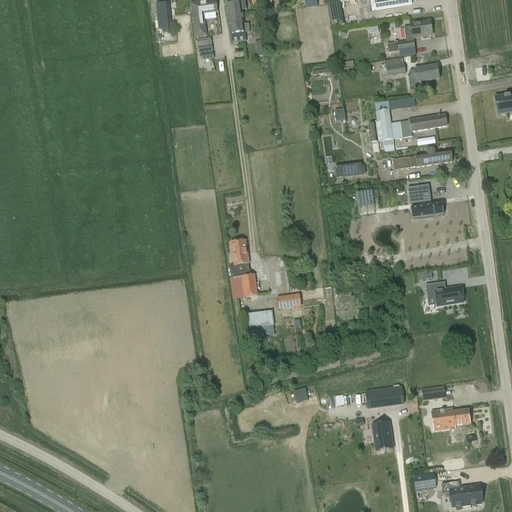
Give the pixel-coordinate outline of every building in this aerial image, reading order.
[(237,0),(225,0),(228,17),(242,15),(242,12),(247,11),(245,2),(238,3),(237,0)] [(306,9),(318,7),(316,0),(311,0),(305,1),(306,9)] [(370,0),(372,11),(412,5),(411,0),(370,0)] [(207,37),(204,15),(218,13),(216,1),(191,4),(195,39),(207,37)] [(329,4),(334,27),(343,25),(338,2),(329,4)] [(266,13),(262,14),(263,22),(275,20),(273,7),(265,8),(266,13)] [(242,15),(228,17),(232,44),(246,41),(245,36),(249,35),(248,26),(244,26),(242,15)] [(159,30),(168,29),(167,16),(158,17),(159,30)] [(398,44),(387,45),(388,54),(399,52),(400,58),(415,56),(413,40),(432,37),(430,21),(420,23),(420,21),(410,23),(411,28),(405,28),(406,42),(398,43),(398,44)] [(212,52),(211,39),(197,41),(199,54),(212,52)] [(264,42),(256,43),(258,57),(267,56),(264,42)] [(381,70),(380,70),(381,79),(387,77),(387,78),(406,75),(404,65),(403,65),(386,69),(385,66),(381,67),(381,70)] [(411,76),(409,77),(411,90),(418,88),(417,85),(440,81),(438,66),(414,70),(414,71),(410,72),(411,76)] [(313,76),(330,73),(329,67),(312,70),(313,76)] [(504,97),(495,99),(498,115),(511,113),(511,95),(510,96),(510,95),(510,96),(504,97),(504,96),(504,97)] [(413,98),(405,100),(407,107),(415,106),(413,98)] [(392,141),(402,139),(412,138),(411,133),(447,127),(445,116),(399,124),(390,125),(387,105),(375,106),(377,125),(367,126),(370,146),(383,144),(384,150),(393,149),(392,141)] [(343,111),(336,112),(337,121),(344,120),(343,111)] [(511,120),(511,119),(504,120),(504,126),(487,129),(489,142),(511,137),(511,120)] [(427,156),(393,161),(394,171),(452,163),(451,153),(436,155),(435,150),(426,151),(427,156)] [(361,165),(336,168),(337,179),(362,176),(362,174),(365,173),(364,168),(361,169),(361,165)] [(429,186),(408,189),(410,205),(419,204),(419,208),(410,209),(412,221),(444,216),(442,205),(431,206),(429,186)] [(378,191),(356,194),(357,201),(379,198),(378,191)] [(243,277),(241,266),(248,265),(245,242),(231,244),(235,267),(229,268),(233,301),(258,297),(255,276),(243,277)] [(425,274),(418,275),(419,282),(426,281),(425,274)] [(436,298),(438,307),(463,304),(461,288),(446,291),(445,284),(426,287),(427,300),(436,298)] [(299,294),(276,297),(278,311),(301,307),(299,294)] [(247,338),(274,336),(272,312),(245,313),(247,338)] [(402,388),(384,391),(386,407),(395,405),(395,403),(403,401),(402,388)] [(422,391),(423,402),(446,399),(444,388),(422,391)] [(456,430),(455,428),(471,426),(469,411),(454,413),(453,410),(431,413),(434,433),(456,430)] [(389,425),(373,427),(377,453),(393,450),(389,425)] [(399,431),(402,473),(425,471),(421,429),(399,431)] [(437,476),(414,479),(415,491),(438,488),(437,476)] [(459,483),(441,485),(442,494),(450,493),(453,509),(456,509),(456,511),(457,511),(456,510),(461,509),(461,510),(462,510),(462,508),(470,507),(471,509),(471,508),(476,507),(476,508),(477,508),(476,506),(479,505),(477,489),(460,491),(459,483)]
